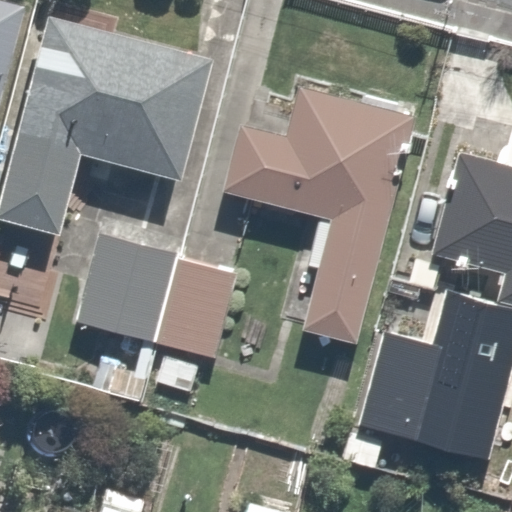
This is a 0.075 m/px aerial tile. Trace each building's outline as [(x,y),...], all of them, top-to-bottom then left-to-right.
[(183,57),(34,16),(0,140),(0,226),(33,235),(56,152),(150,178),(183,57)] [(342,331),(396,107),(286,80),(274,130),(228,119),(213,184),(311,207),(285,317),(342,331)] [(447,254),(427,335),(380,323),(357,419),(414,433),(485,451),(511,339),(511,115),(493,111),(481,160),(444,151),(420,247),(447,254)] [(164,251),(87,228),(61,317),(138,340),(141,328),(164,251)] [(232,271),(164,251),(141,328),(210,348),(232,271)] [(139,511),(146,485),(96,474),(88,511),(139,511)] [(278,511),(282,498),(237,489),(232,511),(278,511)]
